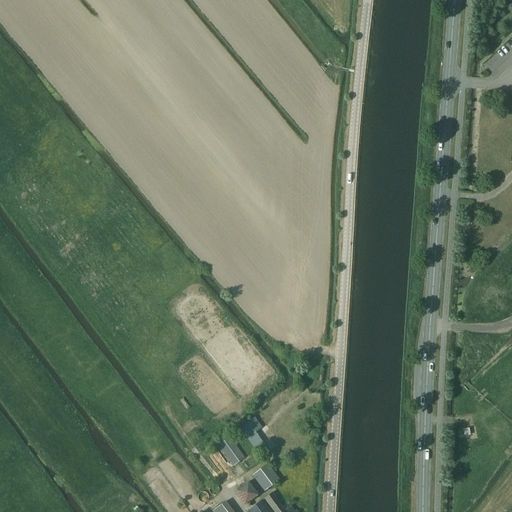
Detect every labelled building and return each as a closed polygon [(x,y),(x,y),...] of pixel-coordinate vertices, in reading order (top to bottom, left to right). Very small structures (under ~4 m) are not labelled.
[(262,459),(271,453),(255,433),(262,428),(254,417),(240,428),(262,459)] [(242,463),(245,461),(244,459),(245,458),(230,437),(218,445),(233,467),(241,461),(242,463)] [(252,475),(264,491),(280,479),(267,464),(252,475)] [(270,511),(262,500),(247,511),(293,511),(290,506),(285,510),(272,493),(264,499),(273,511),(270,511)] [(233,511),(225,501),(212,511),(233,511)]
